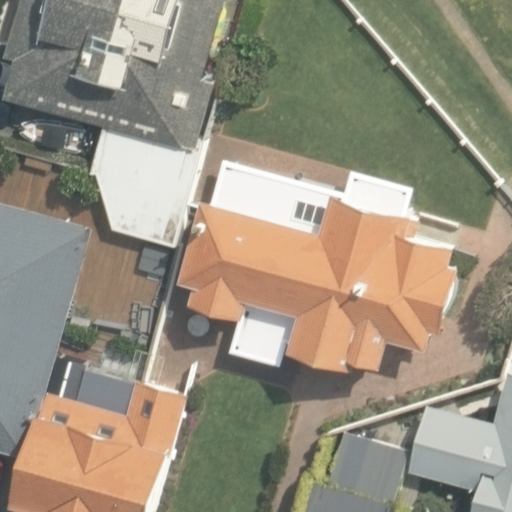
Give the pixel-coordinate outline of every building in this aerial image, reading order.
[(23,51),(13,91),(203,140),(220,73),(210,71),(228,0),(26,0),(14,49),(23,51)] [(218,142),(263,154),(276,107),(232,94),(218,142)] [(181,243),(206,144),(106,118),(93,168),(113,225),(181,243)] [(296,340),(361,357),(370,321),(434,337),(439,317),(450,320),(467,256),(456,253),(461,235),(413,222),(418,203),(338,182),(328,219),(209,188),(188,269),(201,273),(195,294),(249,308),(254,289),(306,302),(296,340)] [(97,224),(0,197),(0,445),(22,451),(8,499),(54,511),(157,511),(191,391),(141,377),(132,410),(52,388),(97,224)] [(511,511),(511,365),(508,365),(495,414),(427,397),(410,465),(477,482),(469,511),(511,511)] [(313,511),(395,511),(399,500),(324,478),(313,511)]
